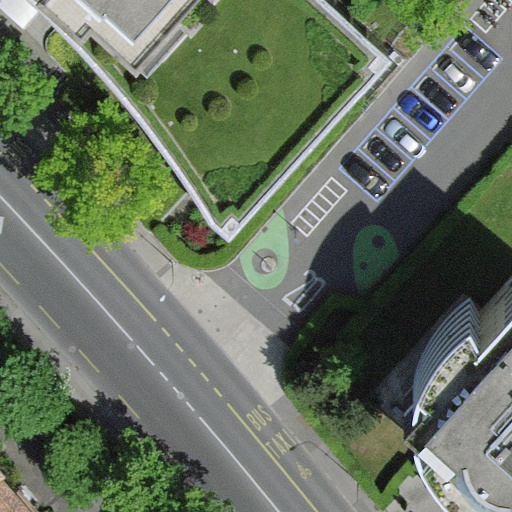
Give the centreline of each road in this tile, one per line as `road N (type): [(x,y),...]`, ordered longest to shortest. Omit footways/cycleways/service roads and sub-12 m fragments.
road 1 (residential): [(184,394),(243,347),(337,246),(398,219),(511,86)]
road 2 (secondary): [(184,394),(0,198)]
road 3 (secondary): [(281,511),(184,394)]
